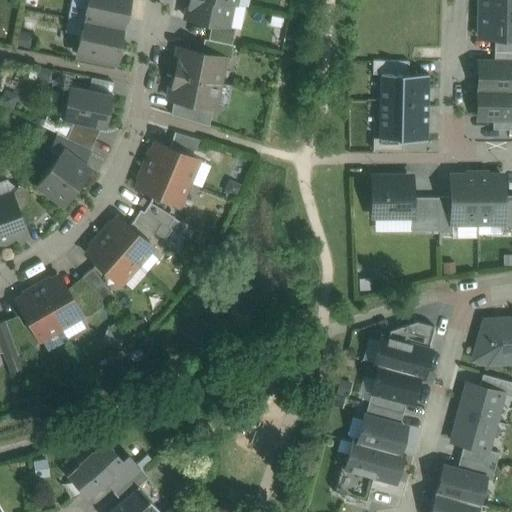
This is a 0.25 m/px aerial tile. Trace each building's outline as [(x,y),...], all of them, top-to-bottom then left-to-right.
[(129,0),(87,0),(86,9),(87,9),(124,17),(126,17),(129,0)] [(231,3),(214,0),(189,0),(186,18),(211,23),(226,26),(231,4),(231,3)] [(421,0),(373,0),(373,31),(421,31),(421,0)] [(511,0),(479,0),(480,11),(511,11),(511,0)] [(124,17),(87,9),(85,20),(122,28),(124,17)] [(511,11),(480,11),(479,37),(494,37),(511,37),(511,11)] [(122,28),(85,20),(83,31),(120,38),(122,28)] [(226,26),(211,23),(208,39),(232,44),(235,27),(226,26)] [(83,31),(81,30),(76,54),(116,62),(121,39),(120,38),(83,31)] [(511,37),(494,37),(494,51),(511,51),(511,37)] [(208,39),(204,39),(201,52),(223,57),(230,59),(233,45),(232,44),(208,39)] [(201,52),(180,48),(175,73),(218,82),(223,57),(201,52)] [(511,51),(494,51),(494,63),(511,63),(511,51)] [(511,63),(494,63),(479,63),(478,90),(511,90),(511,63)] [(218,82),(175,73),(169,99),(173,100),(209,107),(213,108),(218,82)] [(381,100),(428,101),(429,74),(382,73),(381,100)] [(112,94),(69,85),(68,90),(64,89),(62,102),(65,102),(62,119),(74,122),(72,125),(96,136),(100,127),(105,128),(112,94)] [(511,90),(478,90),(477,117),(493,117),(511,117),(511,90)] [(209,107),(173,100),(171,114),(205,124),(209,107)] [(427,141),(428,101),(381,100),(380,139),(427,141)] [(511,117),(493,117),(492,129),(511,129),(511,117)] [(96,136),(72,125),(66,138),(90,149),(96,136)] [(202,140),(174,132),(171,143),(198,151),(202,140)] [(66,138),(58,134),(51,148),(60,152),(62,149),(83,164),(90,149),(66,138)] [(198,160),(156,142),(147,164),(188,182),(198,160)] [(83,164),(62,149),(60,152),(37,185),(63,204),(89,168),(83,164)] [(188,182),(147,164),(137,186),(179,204),(188,182)] [(477,222),(477,176),(451,176),(451,196),(451,222),(452,222),(477,222)] [(503,176),(477,176),(477,222),(502,222),(503,222),(503,196),(503,176)] [(412,177),(372,177),(372,216),(411,215),(412,215),(412,197),(412,177)] [(45,211),(20,184),(11,193),(22,224),(36,219),(45,211)] [(11,193),(0,197),(0,242),(26,233),(22,224),(11,193)] [(511,195),(503,196),(503,222),(502,222),(502,232),(511,232),(511,195)] [(451,222),(451,196),(439,196),(438,197),(439,230),(439,233),(452,232),(452,222),(451,222)] [(439,230),(438,197),(412,197),(412,215),(411,215),(411,231),(439,230)] [(174,217),(150,202),(143,212),(167,227),(174,217)] [(171,229),(143,212),(140,209),(134,220),(164,239),(171,229)] [(152,247),(118,217),(102,235),(136,265),(152,247)] [(136,265),(102,235),(86,253),(120,283),(136,265)] [(115,296),(92,268),(82,276),(82,277),(98,296),(104,303),(105,304),(115,296)] [(58,276),(38,288),(60,327),(79,316),(81,315),(80,314),(72,300),(58,276)] [(82,277),(72,285),(79,296),(72,300),(80,314),(89,315),(84,305),(98,296),(82,277)] [(60,327),(38,288),(17,300),(39,338),(39,339),(41,339),(60,327)] [(98,296),(84,305),(89,315),(104,303),(98,296)] [(79,316),(60,327),(67,340),(68,341),(87,330),(79,316)] [(24,328),(18,317),(6,322),(14,345),(29,336),(34,346),(39,338),(30,324),(24,328)] [(511,318),(484,320),(474,359),(488,363),(511,361),(511,318)] [(5,321),(0,322),(0,352),(2,352),(4,359),(17,354),(17,353),(14,345),(6,322),(5,321)] [(109,326),(104,341),(127,350),(132,334),(109,326)] [(60,327),(41,339),(48,351),(65,341),(67,340),(60,327)] [(29,336),(14,345),(17,353),(34,346),(29,336)] [(419,376),(423,377),(431,350),(381,336),(374,363),(379,365),(419,376)] [(412,402),(419,376),(379,365),(372,391),(412,402)] [(511,381),(482,374),(479,386),(503,393),(503,394),(511,396),(511,381)] [(479,386),(467,383),(459,412),(495,422),(503,394),(503,393),(479,386)] [(403,413),(368,403),(365,416),(399,425),(403,413)] [(495,422),(459,412),(451,441),(463,444),(487,451),(488,450),(495,422)] [(399,425),(365,416),(357,442),(398,453),(405,427),(399,425)] [(106,441),(93,451),(92,450),(78,462),(79,464),(67,475),(86,497),(99,486),(100,488),(106,483),(114,476),(113,474),(125,463),(121,459),(106,441)] [(357,442),(353,441),(346,466),(345,467),(373,475),(395,481),(402,454),(398,453),(357,442)] [(487,451),(463,444),(460,456),(495,465),(498,452),(488,450),(487,451)] [(125,463),(113,474),(114,476),(106,483),(114,491),(140,468),(127,453),(121,459),(125,463)] [(495,465),(460,456),(457,470),(485,477),(484,478),(491,480),(495,465)] [(346,466),(341,465),(334,492),(366,500),(373,475),(345,467),(346,466)] [(457,470),(444,466),(437,493),(477,504),(484,478),(485,477),(457,470)] [(114,491),(113,492),(121,501),(138,486),(148,477),(140,468),(114,491)] [(160,511),(161,511),(138,486),(121,501),(107,511),(160,511)] [(475,511),(477,504),(437,493),(431,511),(475,511)]
